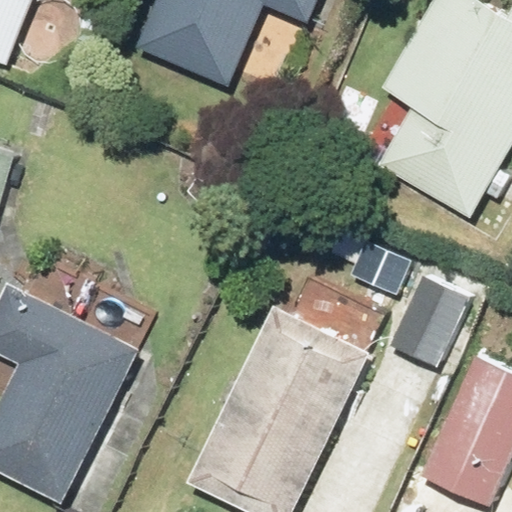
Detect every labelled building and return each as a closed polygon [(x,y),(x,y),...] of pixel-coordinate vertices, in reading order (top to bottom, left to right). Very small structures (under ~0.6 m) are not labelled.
[(0,0),(0,43),(19,0),(0,0)] [(150,0),(134,36),(139,38),(129,58),(166,75),(175,55),(225,79),(261,0),(272,0),(314,20),(323,0),(150,0)] [(467,214),(511,127),(511,0),(508,0),(506,5),(497,0),(431,0),(385,88),(402,97),(368,162),(467,214)] [(297,262),(279,304),(267,299),(187,481),(257,511),(284,511),(378,298),(297,262)] [(467,290),(419,268),(386,338),(434,361),(467,290)] [(0,463),(50,491),(132,342),(6,273),(0,282),(0,354),(11,361),(0,381),(0,463)] [(511,425),(511,364),(468,346),(418,469),(483,495),(511,425)]
